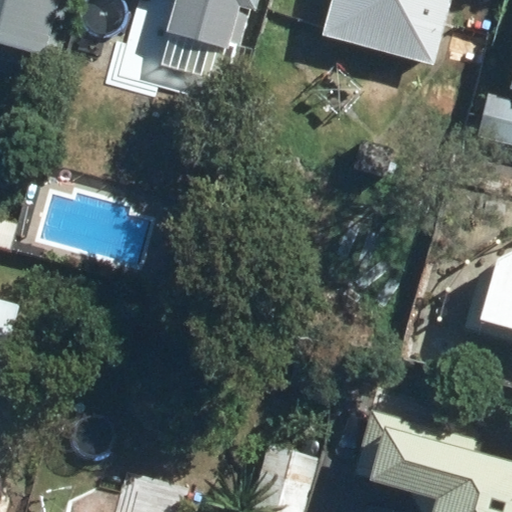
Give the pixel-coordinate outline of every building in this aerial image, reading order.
[(73,0),(0,0),(0,34),(59,51),(73,0)] [(329,0),(322,27),(429,57),(444,0),(329,0)] [(511,62),(507,81),(511,82),(511,96),(482,89),(472,129),(511,139),(511,62)] [(496,259),(479,318),(511,327),(511,251),(498,258),(496,259)] [(0,371),(18,307),(0,301),(0,371)] [(63,432),(63,435),(63,439),(63,442),(66,448),(68,453),(70,457),(74,460),(78,463),(83,466),(88,467),(94,468),(98,467),(103,465),(108,464),(113,461),(116,457),(119,452),(121,448),(123,442),(123,438),(123,432),(122,427),(119,423),(116,418),(112,415),(108,412),(103,409),(98,408),(94,407),(88,407),(83,409),(78,412),(74,415),(71,419),(67,423),(65,428),(63,432)] [(511,511),(511,441),(377,408),(360,473),(447,495),(442,511),(511,511)] [(276,440),(253,511),(308,511),(326,455),(276,440)]
